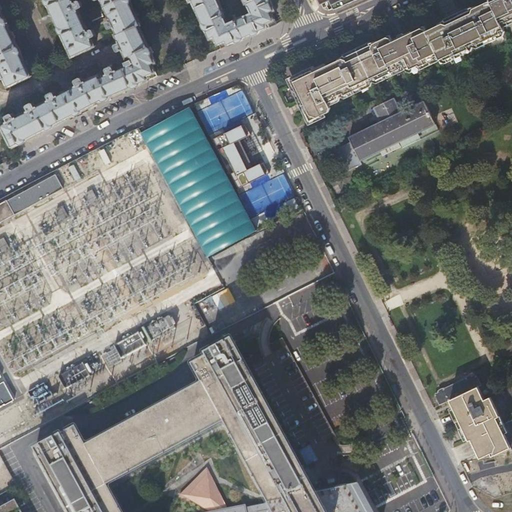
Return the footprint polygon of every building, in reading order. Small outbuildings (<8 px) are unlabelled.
[(63,91),(1,124),(13,147),(75,114),(79,112),(82,110),(101,100),(158,75),(151,62),(154,60),(151,53),(149,47),(138,24),(140,23),(137,16),(134,10),(129,0),(102,0),(117,31),(115,32),(126,55),(129,54),(133,61),(100,75),(99,73),(73,86),(71,87),(67,89),(63,91)] [(72,54),(94,44),(85,24),(73,0),(46,0),(53,13),(56,19),(72,54)] [(245,0),(246,2),(248,1),(253,11),(245,14),(238,18),(236,18),(228,22),(223,12),(225,12),(219,0),(190,0),(191,0),(190,0),(193,0),(211,37),(215,35),(221,48),(274,25),(268,12),(275,9),(270,0),(245,0)] [(306,73),(284,83),(302,123),(322,115),(323,110),(321,106),(400,70),(401,72),(410,68),(411,70),(426,63),(425,61),(429,60),(430,63),(435,61),(436,63),(491,37),(491,35),(494,33),(491,27),(496,24),(497,27),(511,20),(511,18),(511,17),(511,16),(511,0),(479,0),(424,25),(423,23),(307,75),(306,73)] [(319,0),(321,4),(330,0),(331,0),(336,8),(353,0),(319,0)] [(99,6),(87,12),(91,20),(103,15),(99,6)] [(0,64),(1,66),(10,85),(31,75),(14,38),(11,32),(1,10),(0,7),(0,64)] [(363,157),(435,122),(423,99),(400,110),(393,96),(374,104),(381,119),(352,133),(355,141),(341,147),(351,169),(365,162),(363,157)] [(258,232),(190,106),(142,133),(208,257),(258,232)] [(64,188),(56,174),(7,200),(15,214),(64,188)] [(93,189),(87,192),(91,200),(97,196),(93,189)] [(0,222),(15,214),(7,200),(7,199),(0,203),(0,222)] [(63,205),(57,209),(61,216),(67,212),(63,205)] [(232,303),(226,289),(207,297),(213,311),(232,303)] [(146,329),(155,347),(179,335),(170,317),(146,329)] [(79,330),(62,333),(63,338),(69,337),(70,341),(93,337),(90,325),(86,326),(84,318),(77,319),(79,330)] [(19,368),(54,349),(54,348),(49,350),(38,330),(31,334),(30,330),(24,333),(26,337),(20,341),(23,346),(11,353),(19,368)] [(102,352),(109,366),(150,347),(143,332),(102,352)] [(369,511),(356,488),(315,496),(313,493),(232,345),(189,368),(199,386),(85,449),(74,431),(32,454),(64,511),(369,511)] [(85,363),(60,377),(67,391),(93,377),(85,363)] [(0,407),(16,399),(0,369),(0,407)] [(478,386),(483,384),(478,373),(476,373),(472,374),(473,377),(469,380),(472,388),(478,386)] [(473,377),(472,374),(441,389),(442,392),(446,390),(450,398),(472,388),(469,380),(473,377)] [(486,457),(506,448),(501,435),(505,433),(489,397),(484,399),(478,386),(472,388),(450,398),(449,399),(476,459),(485,454),(486,457)] [(435,394),(440,403),(449,399),(450,398),(446,390),(442,392),(441,389),(436,391),(435,394)] [(21,511),(15,501),(0,509),(0,511),(21,511)]
